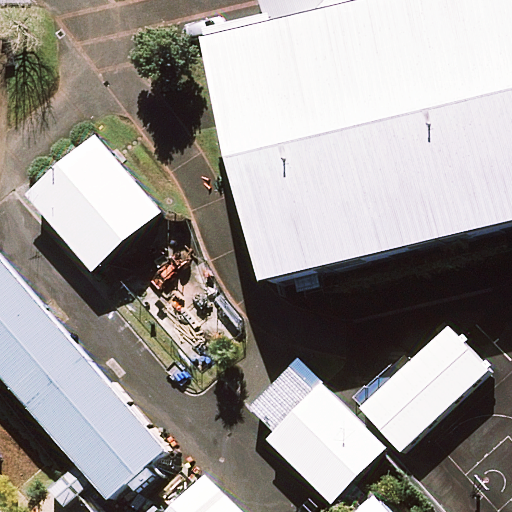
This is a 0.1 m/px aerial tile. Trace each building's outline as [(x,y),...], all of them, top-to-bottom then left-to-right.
[(511,0),(326,0),(206,26),(261,276),(511,221),(511,0)] [(168,182),(97,100),(28,160),(98,242),(168,182)] [(181,415),(5,212),(0,216),(0,346),(111,475),(181,415)] [(382,425),(325,360),(273,404),(330,470),(382,425)] [(262,511),(205,446),(146,497),(159,511),(262,511)] [(396,511),(388,502),(376,511),(396,511)]
